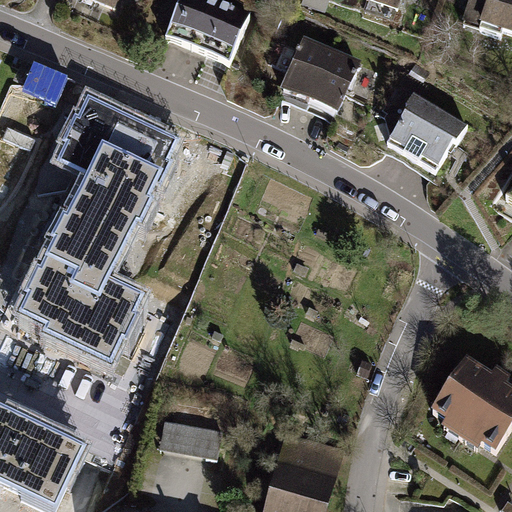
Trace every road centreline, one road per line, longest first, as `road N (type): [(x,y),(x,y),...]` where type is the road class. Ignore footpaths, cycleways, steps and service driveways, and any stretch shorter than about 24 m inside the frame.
road 1 (residential): [(0,32),(233,129),(444,248)]
road 2 (residential): [(359,511),(384,402),(444,248)]
